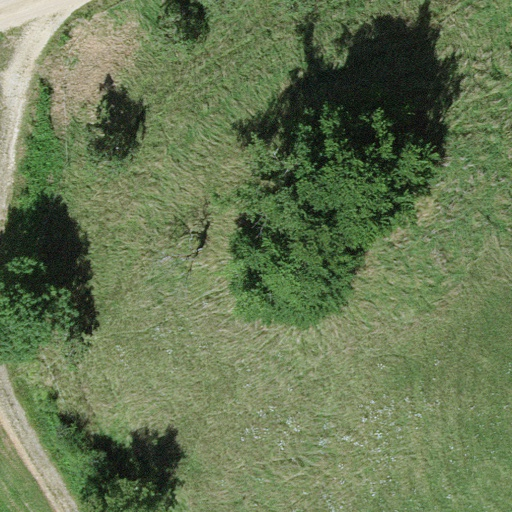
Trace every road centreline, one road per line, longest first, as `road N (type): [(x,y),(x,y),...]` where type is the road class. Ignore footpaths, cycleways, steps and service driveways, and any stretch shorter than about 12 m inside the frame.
road 1 (track): [(45,0),(0,136)]
road 2 (track): [(0,402),(61,511)]
